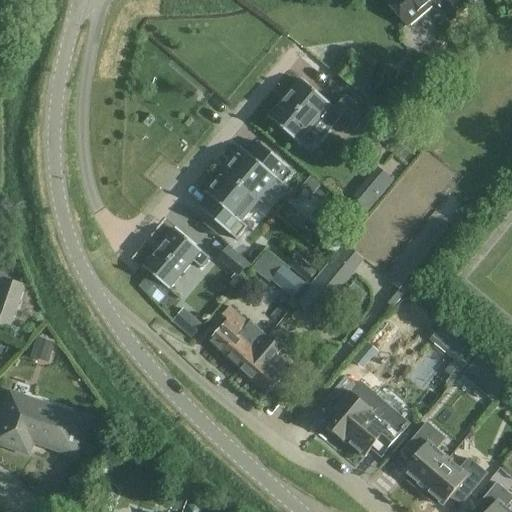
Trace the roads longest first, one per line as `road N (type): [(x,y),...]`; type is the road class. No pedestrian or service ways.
road 1 (residential): [(294,51),(125,244),(104,220),(84,168),(80,107),(96,16),(91,0)]
road 2 (residential): [(91,296),(373,511)]
road 3 (unclassified): [(91,296),(63,247),(47,153),(50,86),(76,0)]
road 4 (unclassified): [(295,506),(169,394),(91,296)]
